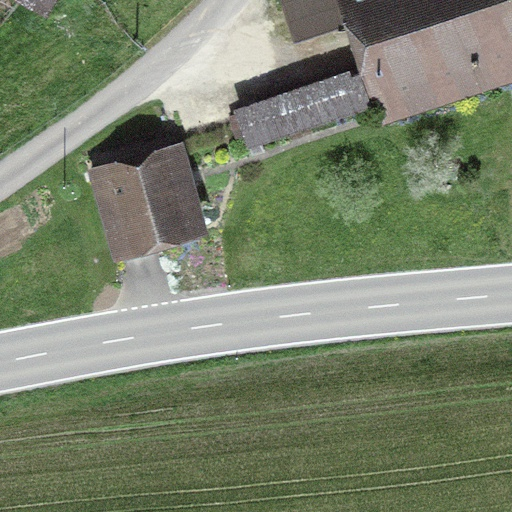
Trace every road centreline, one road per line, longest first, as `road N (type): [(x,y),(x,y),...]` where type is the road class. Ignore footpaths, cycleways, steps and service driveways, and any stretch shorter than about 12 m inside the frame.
road 1 (tertiary): [(0,362),(245,321),(511,293)]
road 2 (residential): [(236,0),(0,189)]
